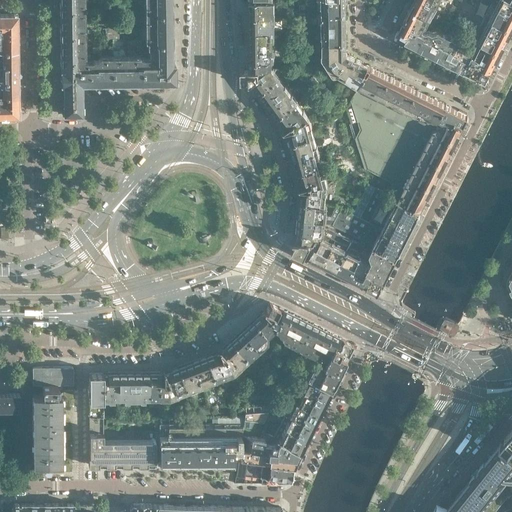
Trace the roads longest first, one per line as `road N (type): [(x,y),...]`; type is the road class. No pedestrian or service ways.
road 1 (residential): [(0,373),(28,337),(151,348),(225,314)]
road 2 (residential): [(485,104),(384,302)]
road 3 (residential): [(261,249),(282,230),(286,187),(271,134),(244,96),(226,86)]
road 4 (residential): [(294,493),(112,487)]
road 5 (residential): [(367,336),(294,493)]
road 6 (secondary): [(0,315),(87,308),(157,290)]
road 7 (secondary): [(0,319),(139,313)]
road 8 (residential): [(31,265),(30,128)]
road 9 (secondary): [(245,282),(367,336)]
road 10 (secondary): [(446,393),(384,511)]
road 11 (secondary): [(376,313),(261,249)]
road 12 (residential): [(33,0),(30,128)]
road 13 (residential): [(485,104),(374,50)]
road 14 (residential): [(192,89),(99,99),(94,128)]
